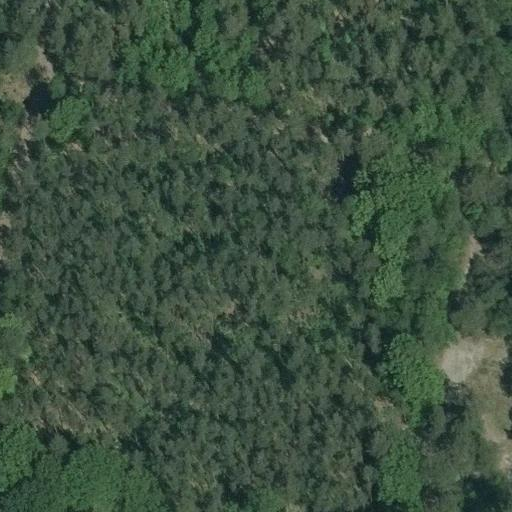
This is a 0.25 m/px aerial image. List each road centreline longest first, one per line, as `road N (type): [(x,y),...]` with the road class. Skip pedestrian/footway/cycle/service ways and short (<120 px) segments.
road 1 (track): [(511,105),(505,135),(464,166),(37,90)]
road 2 (track): [(420,511),(471,237)]
road 3 (track): [(0,259),(51,0)]
road 4 (track): [(464,166),(471,237),(511,275)]
